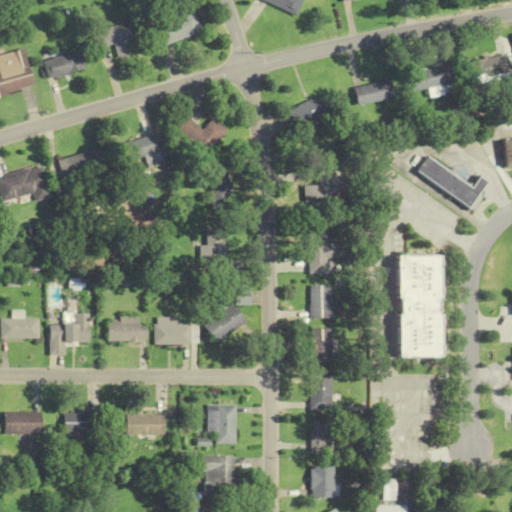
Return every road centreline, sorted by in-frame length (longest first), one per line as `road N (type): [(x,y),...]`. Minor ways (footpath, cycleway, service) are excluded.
road 1 (residential): [(511,11),(323,49),(0,137)]
road 2 (residential): [(227,0),(253,86),(268,189),(269,511)]
road 3 (residential): [(269,378),(0,377)]
road 4 (residential): [(511,210),(474,266),(469,465)]
